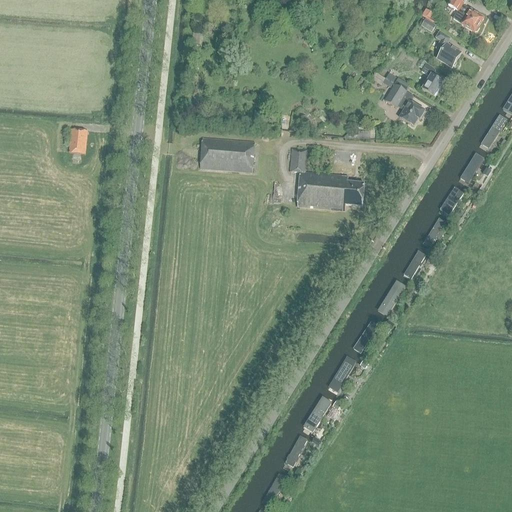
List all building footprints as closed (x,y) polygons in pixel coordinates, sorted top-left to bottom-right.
[(466,0),(451,0),(448,6),(458,13),(454,18),(463,23),(461,26),(474,34),(474,33),(477,33),(479,29),(478,27),(483,20),(470,12),(462,6),(466,0)] [(431,18),(433,14),(426,10),(422,17),(435,24),(436,21),(431,18)] [(435,26),(425,20),(420,27),(431,34),(435,26)] [(198,44),(200,35),(193,33),(191,43),(198,44)] [(450,40),(439,33),(435,39),(440,42),(436,50),(441,54),(437,61),(451,70),(453,68),(454,68),(455,65),(455,64),(461,55),(446,46),(450,40)] [(435,72),(425,66),(421,73),(430,78),(421,91),(433,98),(443,83),(432,77),(435,72)] [(396,83),(398,79),(389,74),(385,80),(377,75),(375,74),(374,76),(372,78),(371,81),(382,87),(383,85),(392,90),(394,86),(396,83)] [(394,86),(405,92),(409,86),(398,79),(396,83),(394,86)] [(413,98),(394,86),(384,103),(396,110),(397,108),(403,112),(399,119),(413,128),(418,120),(419,122),(420,120),(421,121),(425,115),(424,115),(425,113),(409,104),(413,98)] [(87,131),(71,129),(69,153),(85,154),(87,131)] [(254,144),(202,140),(200,170),(252,174),(254,144)] [(291,150),(289,173),(299,174),(300,174),(305,174),(307,151),(291,150)] [(488,178),(491,172),(486,168),(482,174),(488,178)] [(305,174),(300,174),(299,174),(296,208),(345,213),(345,208),(345,206),(362,208),(364,185),(347,184),(347,181),(348,178),(305,174)] [(432,266),(436,259),(431,255),(427,263),(432,266)] [(394,325),(388,321),(385,326),(391,330),(394,325)] [(369,366),(363,362),(360,367),(365,371),(369,366)] [(333,408),(338,412),(342,406),(336,402),(333,408)] [(322,440),(317,437),(313,443),(318,446),(322,440)] [(293,487),(297,481),(291,477),(287,483),(293,487)]
